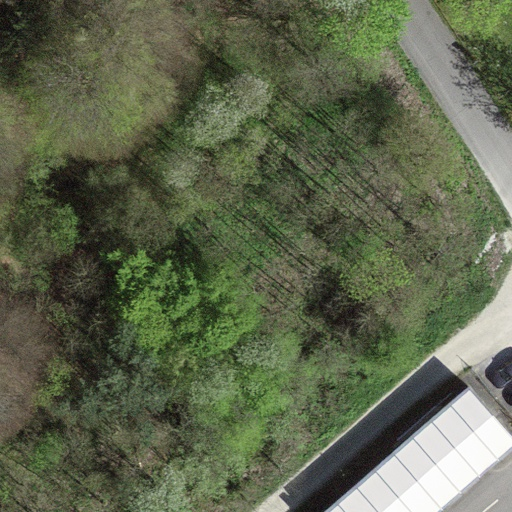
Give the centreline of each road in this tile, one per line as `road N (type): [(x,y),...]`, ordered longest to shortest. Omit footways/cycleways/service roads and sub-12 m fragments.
road 1 (track): [(295,511),(511,334)]
road 2 (unclassified): [(402,0),(511,170)]
